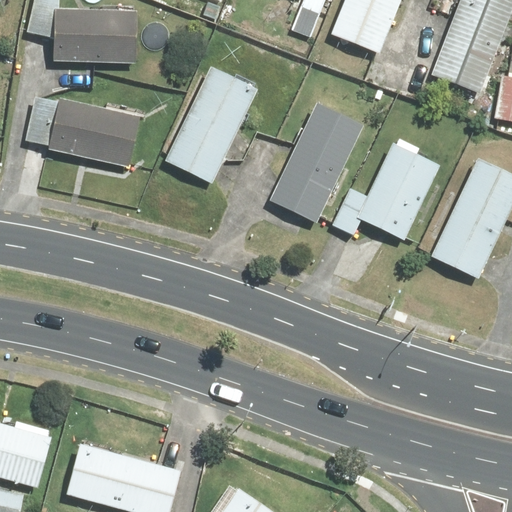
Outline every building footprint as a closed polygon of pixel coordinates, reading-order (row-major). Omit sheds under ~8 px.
[(343,0),(329,38),(378,58),(400,0),(343,0)] [(511,0),(459,0),(430,79),(479,97),(511,8),(511,0)] [(135,14),(53,12),(51,64),(133,66),(135,14)] [(410,67),(381,64),(377,92),(406,95),(410,67)] [(163,164),(211,187),(256,94),(208,71),(163,164)] [(511,77),(499,76),(495,120),(511,121),(511,77)] [(138,119),(58,102),(47,154),(128,171),(138,119)] [(363,128),(314,105),(267,204),(316,227),(363,128)] [(438,169),(390,146),(355,221),(404,244),(438,169)] [(511,178),(476,161),(429,260),(477,283),(511,209),(511,178)] [(0,425),(0,479),(35,489),(49,438),(0,425)] [(77,445),(63,496),(123,511),(167,511),(179,472),(77,445)] [(269,511),(236,489),(220,511),(269,511)] [(18,511),(21,496),(0,493),(0,511),(18,511)]
